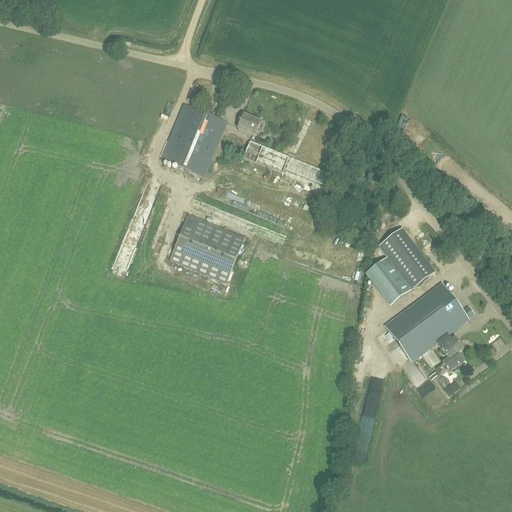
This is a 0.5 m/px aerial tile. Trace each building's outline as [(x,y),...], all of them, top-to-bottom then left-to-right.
[(204,179),(227,124),(184,106),(161,161),(204,179)] [(237,132),(254,139),(260,125),(243,118),(237,132)] [(413,138),(417,126),(406,122),(401,134),(413,138)] [(331,176),(251,143),(244,160),(243,161),(240,168),(238,172),(273,186),(278,174),(324,193),(331,176)] [(73,218),(79,212),(74,208),(69,215),(73,218)] [(245,240),(188,216),(169,262),(226,285),(245,240)] [(378,249),(388,261),(368,276),(393,308),(429,281),(401,244),(406,240),(400,232),(378,249)] [(411,364),(436,345),(447,337),(467,322),(443,290),(387,333),(411,364)] [(452,343),(450,341),(447,337),(436,345),(441,351),(440,352),(439,354),(442,358),(444,358),(446,358),(449,362),(457,356),(463,352),(455,341),(452,343)] [(463,364),(457,356),(449,362),(443,366),(447,371),(446,372),(447,374),(448,373),(449,375),(451,374),(452,375),(454,375),(458,372),(458,370),(457,369),(463,364)] [(406,371),(417,383),(426,374),(416,363),(406,371)]
